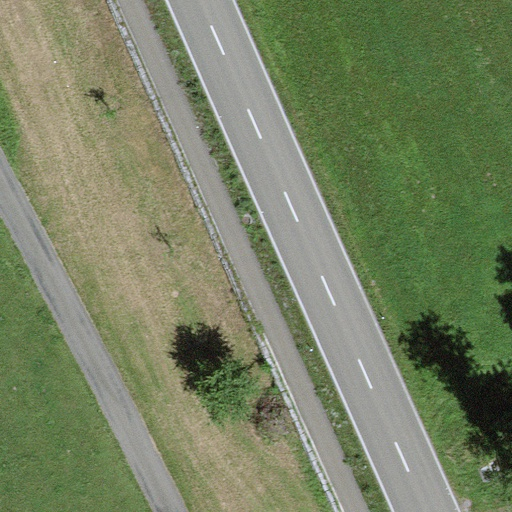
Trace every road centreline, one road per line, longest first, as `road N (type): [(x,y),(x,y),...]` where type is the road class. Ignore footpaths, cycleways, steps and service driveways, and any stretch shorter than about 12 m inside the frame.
road 1 (secondary): [(203,0),(428,511)]
road 2 (track): [(171,511),(0,178)]
